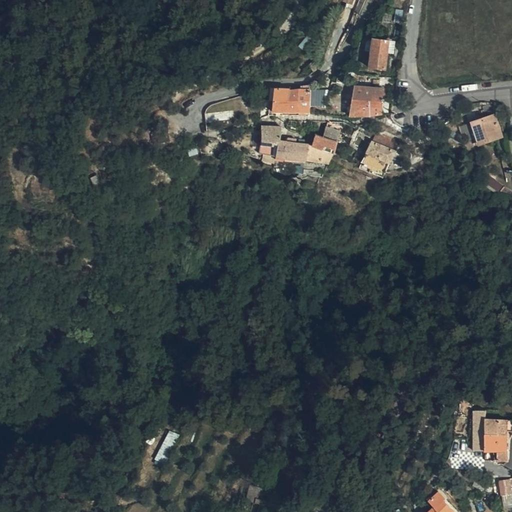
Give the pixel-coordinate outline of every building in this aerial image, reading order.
[(376,63),(375,67),(391,69),(394,53),(395,41),(380,38),(376,63)] [(326,65),(327,65),(321,60),(316,66),(321,71),(326,65)] [(316,76),(321,71),(316,66),(311,70),(316,76)] [(373,117),(388,115),(388,103),(391,88),(361,87),(357,118),(373,117)] [(294,102),(294,92),(281,93),(281,103),(294,102)] [(305,92),(294,92),(294,102),(294,115),(305,115),(305,92)] [(316,111),(316,92),(305,92),(305,115),(316,115),(316,111)] [(294,115),(294,102),(281,103),(281,115),(294,115)] [(227,106),(203,108),(204,118),(228,115),(227,106)] [(490,118),(488,111),(481,114),(483,120),(490,118)] [(495,116),(490,118),(493,128),(496,140),(502,137),(495,116)] [(490,118),(483,120),(472,125),(476,135),(493,128),(490,118)] [(268,155),(281,158),(283,128),(269,127),(268,155)] [(347,158),(348,146),(348,130),(333,127),(333,134),(324,134),(323,145),(320,145),(319,166),(334,169),(347,172),(347,167),(347,158)] [(281,158),(289,160),(289,143),(289,142),(290,129),(283,128),(281,158)] [(493,128),(476,135),(480,146),(496,140),(493,128)] [(390,146),(393,138),(384,134),(381,142),(379,141),(369,168),(382,172),(390,146)] [(403,142),(393,138),(390,146),(400,151),(403,142)] [(319,166),(320,145),(305,143),(305,140),(298,140),(298,142),(297,143),(296,161),(319,166)] [(289,160),(296,161),(297,143),(289,143),(289,160)] [(394,175),(396,171),(402,152),(400,151),(390,146),(382,172),(394,176),(394,175)] [(81,174),(85,182),(92,179),(88,171),(81,174)] [(489,411),(476,411),(475,452),(487,452),(488,434),(488,421),(489,411)] [(509,434),(508,421),(488,421),(488,434),(509,434)] [(168,429),(159,458),(169,461),(178,431),(168,429)] [(499,451),(499,461),(510,461),(509,434),(488,434),(487,452),(499,451)] [(487,452),(487,461),(499,461),(499,451),(487,452)] [(489,483),(478,479),(474,487),(485,492),(489,483)] [(503,496),(511,494),(509,479),(500,481),(503,496)] [(250,486),(247,496),(258,499),(260,488),(250,486)] [(450,498),(445,492),(434,500),(439,506),(441,509),(444,511),(459,511),(450,501),(450,498)]
